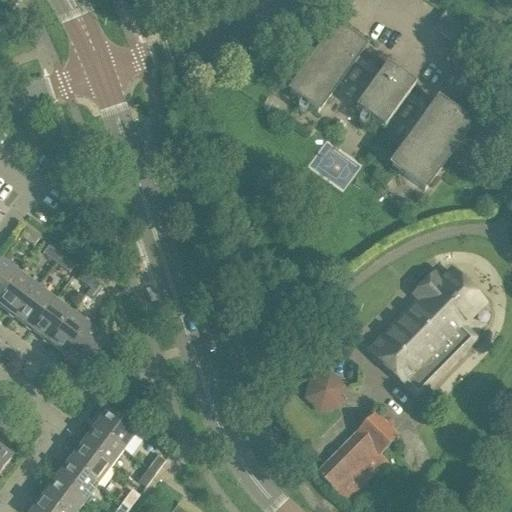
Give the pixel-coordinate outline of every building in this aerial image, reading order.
[(462,51),(474,35),(445,14),(433,30),(462,51)] [(380,76),(365,65),(357,60),(363,51),(335,31),(289,95),(317,115),(353,66),(376,82),(354,112),(383,132),(404,103),(427,119),(390,169),(424,194),(471,129),(437,105),(431,113),(408,97),(414,88),(386,68),(380,76)] [(34,248),(39,241),(26,231),(21,238),(34,248)] [(55,265),(61,257),(49,248),(43,255),(55,265)] [(61,257),(55,265),(69,275),(74,267),(61,257)] [(0,304),(20,277),(2,263),(0,266),(0,304)] [(90,291),(96,283),(83,273),(77,281),(90,291)] [(483,308),(449,274),(440,283),(435,278),(421,291),(427,296),(369,353),(415,400),(474,342),(462,329),(483,308)] [(0,308),(15,320),(37,290),(20,277),(0,304),(0,308)] [(96,283),(90,291),(86,296),(94,302),(103,289),(96,283)] [(32,333),(54,303),(37,290),(15,320),(32,333)] [(49,346),(72,316),(54,303),(32,333),(49,346)] [(66,359),(89,329),(72,316),(49,346),(66,359)] [(89,329),(66,359),(85,373),(107,343),(89,329)] [(118,355),(127,343),(128,342),(121,336),(111,349),(118,355)] [(137,435),(122,424),(107,413),(94,430),(123,453),(137,435)] [(349,509),(361,497),(390,468),(379,457),(397,439),(374,417),(316,476),(349,509)] [(110,470),(123,453),(94,430),(81,448),(110,470)] [(97,487),(110,470),(81,448),(68,465),(97,487)] [(0,449),(0,476),(13,459),(0,449)] [(148,471),(155,476),(165,464),(158,458),(148,471)] [(85,504),(97,487),(68,465),(55,482),(85,504)] [(146,488),(155,476),(148,471),(139,483),(146,488)] [(57,511),(78,511),(85,504),(55,482),(41,500),(57,511)] [(131,493),(122,505),(130,510),(139,498),(132,492),(131,493)] [(57,511),(41,500),(31,511),(57,511)]
